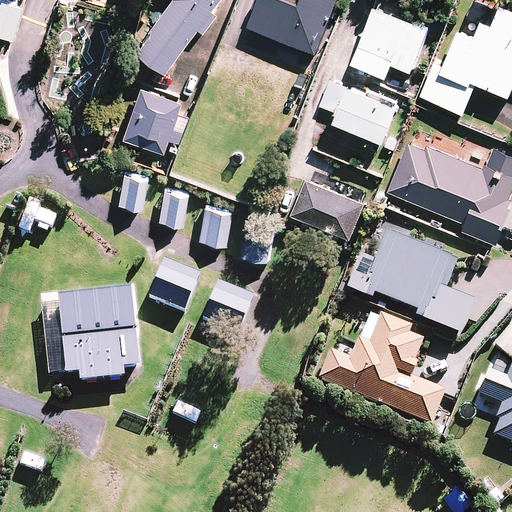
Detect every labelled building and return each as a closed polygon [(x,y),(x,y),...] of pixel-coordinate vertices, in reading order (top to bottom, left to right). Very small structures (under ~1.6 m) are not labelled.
[(24,1),(21,0),(0,0),(0,28),(14,33),(24,1)] [(137,48),(165,68),(198,25),(203,29),(217,10),(212,6),(216,0),(169,0),(149,27),(152,29),(137,48)] [(259,0),(251,22),(317,49),(336,0),(259,0)] [(433,25),(379,3),(355,61),(390,75),(395,62),(415,70),(433,25)] [(511,7),(502,4),(494,23),(484,19),(478,34),(462,28),(447,64),(437,60),(423,93),(468,112),(481,80),(511,93),(511,7)] [(306,66),(295,63),(287,92),(297,95),(306,66)] [(404,102),(353,82),(338,119),(389,139),(404,102)] [(183,100),(141,85),(123,135),(165,150),(170,137),(180,140),(189,114),(179,110),(183,100)] [(411,140),(390,190),(466,220),(463,228),(498,242),(506,223),(503,222),(511,199),(511,196),(510,196),(511,191),(511,171),(487,162),(485,166),(429,144),(428,147),(411,140)] [(263,160),(252,154),(241,177),(252,183),(263,160)] [(119,201),(126,203),(131,173),(125,172),(119,201)] [(149,176),(131,173),(126,203),(144,206),(149,176)] [(368,201),(309,177),(295,212),(354,236),(368,201)] [(159,218),(166,219),(171,190),(165,188),(159,218)] [(189,193),(171,190),(166,219),(184,223),(189,193)] [(37,223),(39,211),(41,206),(25,203),(19,230),(32,233),(35,222),(37,223)] [(200,238),(208,239),(213,208),(205,206),(200,238)] [(231,211),(213,208),(208,239),(226,242),(231,211)] [(39,211),(37,223),(40,224),(38,230),(51,233),(56,215),(39,211)] [(249,225),(243,255),(252,257),(257,227),(249,225)] [(275,230),(257,227),(252,257),(269,260),(275,230)] [(445,289),(456,261),(387,234),(376,262),(361,256),(347,291),(371,300),(374,294),(416,311),(413,317),(459,336),(473,300),(445,289)] [(55,311),(58,339),(117,333),(114,304),(55,311)] [(233,324),(205,313),(199,327),(227,337),(233,324)] [(329,351),(317,380),(431,426),(445,392),(410,378),(416,363),(413,362),(422,341),(408,335),(411,328),(380,315),(369,344),(357,339),(349,359),(329,351)] [(136,332),(63,340),(63,343),(46,345),(49,375),(67,373),(67,376),(79,375),(80,384),(125,379),(125,370),(140,368),(136,332)] [(492,436),(511,443),(511,362),(506,378),(487,371),(478,395),(500,404),(494,419),(498,421),(492,436)] [(198,418),(169,406),(163,421),(191,433),(198,418)]
